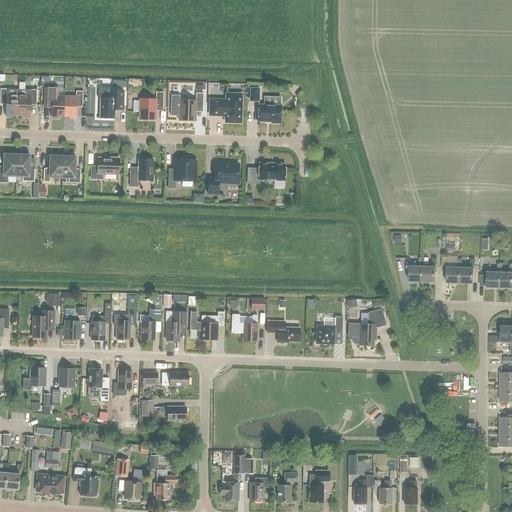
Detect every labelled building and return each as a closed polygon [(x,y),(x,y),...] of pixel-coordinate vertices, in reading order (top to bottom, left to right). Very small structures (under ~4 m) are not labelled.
[(64,117),(64,96),(58,96),(58,88),(45,88),(44,106),(52,106),(51,118),(58,118),(58,117),(64,117)] [(98,88),(98,99),(100,99),(100,118),(114,119),(115,106),(123,106),(123,91),(111,90),(111,88),(98,88)] [(260,89),(250,88),(250,102),(259,103),(260,89)] [(18,115),(18,95),(12,95),(12,89),(0,89),(0,99),(0,104),(6,104),(5,116),(12,117),(12,115),(18,115)] [(18,95),(18,115),(23,115),(23,117),(30,117),(30,105),(36,105),(36,90),(25,90),(25,95),(18,95)] [(64,96),(64,117),(69,117),(69,119),(76,119),(76,107),(82,107),(82,91),(76,91),(76,97),(64,96)] [(139,99),(139,120),(156,120),(156,106),(163,106),(163,92),(156,92),(156,100),(139,99)] [(171,95),(170,115),(179,115),(179,121),(195,121),(196,107),(203,108),(203,94),(196,93),(196,101),(183,100),(183,95),(171,95)] [(210,100),(210,115),(226,116),(225,122),(240,123),(241,95),(225,94),(225,101),(210,100)] [(258,105),(258,122),(271,122),(271,124),(281,124),(281,106),(280,106),(280,97),(264,97),(263,105),(258,105)] [(16,176),(17,155),(4,155),(4,168),(0,167),(0,183),(8,183),(8,175),(16,176)] [(17,155),(16,176),(23,176),(22,181),(34,182),(34,169),(29,168),(29,156),(17,155)] [(62,177),(62,157),(50,156),(49,169),(43,169),(43,182),(50,182),(50,177),(62,177)] [(62,157),(62,177),(68,177),(68,183),(80,183),(80,170),(74,170),(75,157),(62,157)] [(118,175),(119,159),(118,159),(118,157),(111,157),(111,158),(97,158),(97,167),(91,166),(90,179),(102,180),(103,174),(118,175)] [(194,181),(195,161),(191,161),(189,159),(187,158),(183,158),(181,159),(180,161),(176,161),(175,177),(168,176),(168,189),(175,189),(175,181),(194,181)] [(152,181),(153,160),(138,159),(138,168),(138,174),(130,174),(129,187),(138,187),(138,181),(152,181)] [(239,183),(239,165),(224,165),(225,162),(215,162),(214,178),(208,178),(208,194),(218,195),(219,182),(239,183)] [(284,181),(285,164),(259,163),(259,169),(247,168),(247,183),(259,184),(259,180),(265,181),(265,183),(266,185),(270,185),(272,183),(272,181),(284,181)] [(193,194),(193,202),(204,203),(204,194),(193,194)] [(424,267),(424,258),(420,258),(420,267),(410,266),(409,282),(422,282),(423,267),(424,267)] [(423,267),(422,282),(435,283),(436,268),(437,268),(437,258),(432,258),(432,267),(424,267),(423,267)] [(447,268),(447,283),(460,284),(460,268),(462,268),(462,259),(457,259),(457,268),(447,268)] [(460,268),(460,284),(473,284),(474,269),(475,269),(475,260),(470,260),(470,268),(462,268),(460,268)] [(487,273),(487,288),(500,289),(500,273),(502,273),(502,264),(498,264),(497,273),(487,273)] [(500,273),(500,289),(511,288),(511,264),(510,264),(510,273),(502,273),(500,273)] [(48,294),(48,304),(60,305),(60,295),(48,294)] [(116,304),(117,311),(122,310),(119,294),(113,295),(115,304),(116,304)] [(114,314),(114,326),(117,326),(116,339),(129,339),(129,325),(136,325),(136,296),(128,296),(128,314),(114,314)] [(163,296),(162,308),(170,308),(171,296),(163,296)] [(265,311),(265,299),(252,299),(251,310),(265,311)] [(229,300),(229,306),(234,310),(239,304),(234,300),(229,300)] [(355,300),(347,302),(348,309),(357,308),(355,300)] [(92,322),(91,340),(104,340),(104,324),(111,324),(111,310),(112,304),(105,304),(105,310),(105,317),(99,316),(92,316),(92,322)] [(161,323),(161,307),(149,306),(149,316),(140,316),(140,322),(142,322),(141,340),(154,340),(155,322),(161,323)] [(86,308),(77,307),(77,316),(86,316),(86,308)] [(8,323),(8,309),(0,308),(0,336),(2,336),(2,323),(8,323)] [(368,325),(360,325),(348,324),(348,338),(351,338),(351,340),(352,342),(353,343),(355,344),(359,344),(359,346),(373,346),(373,333),(375,333),(375,327),(378,327),(386,325),(381,310),(368,313),(368,325)] [(53,326),(54,311),(42,311),(42,315),(38,315),(37,317),(33,316),(32,338),(46,338),(46,332),(53,332),(53,326)] [(167,323),(166,341),(179,341),(179,334),(185,334),(186,312),(171,312),(171,323),(167,323)] [(190,312),(189,330),(199,330),(198,340),(217,341),(217,327),(223,327),(224,312),(217,312),(217,323),(200,322),(196,322),(197,313),(190,312)] [(239,323),(240,317),(240,315),(232,315),(231,333),(243,334),(243,342),(256,342),(257,316),(252,316),(252,324),(239,323)] [(75,316),(72,316),(66,316),(66,321),(65,321),(65,339),(72,339),(78,340),(79,322),(74,321),(75,316)] [(342,333),(343,317),(335,317),(334,327),(316,326),(316,344),(334,345),(334,333),(342,333)] [(299,342),(299,328),(284,328),(284,322),(267,321),(267,333),(277,334),(277,343),(285,343),(285,342),(299,342)] [(511,326),(501,326),(501,336),(492,336),(492,342),(511,343),(511,351),(511,326)] [(23,379),(23,390),(32,390),(32,386),(44,386),(44,368),(31,368),(31,379),(23,379)] [(60,369),(59,387),(73,387),(73,369),(60,369)] [(108,378),(101,378),(101,369),(88,369),(88,387),(88,395),(89,397),(100,398),(100,401),(107,401),(108,378)] [(130,389),(131,372),(118,371),(118,383),(113,383),(113,396),(125,396),(127,394),(127,389),(130,389)] [(162,386),(188,386),(188,374),(162,373),(162,386)] [(511,373),(500,373),(500,388),(511,387),(511,373)] [(157,374),(143,374),(143,385),(157,385),(157,374)] [(511,387),(500,388),(500,402),(511,402),(511,387)] [(60,406),(60,391),(52,391),(52,405),(60,406)] [(154,417),(154,401),(142,401),(142,417),(154,417)] [(375,407),(367,414),(372,420),(380,413),(375,407)] [(70,420),(78,416),(74,408),(65,412),(70,420)] [(159,408),(159,413),(168,413),(168,421),(185,420),(185,408),(168,408),(159,408)] [(107,413),(99,412),(99,421),(107,421),(107,413)] [(511,417),(500,418),(500,432),(511,432),(511,417)] [(511,432),(500,432),(500,447),(511,447),(511,432)] [(70,450),(71,434),(63,433),(62,449),(70,450)] [(92,443),(77,440),(76,449),(91,451),(92,443)] [(331,441),(319,441),(319,448),(331,448),(331,450),(339,450),(338,440),(331,441)] [(114,444),(101,442),(99,454),(113,456),(114,444)] [(52,461),(53,451),(47,451),(46,467),(58,468),(59,461),(52,461)] [(223,464),(231,464),(231,453),(223,453),(223,464)] [(233,483),(225,483),(225,485),(220,485),(220,495),(225,495),(225,501),(238,501),(238,483),(237,483),(237,473),(243,473),(243,455),(233,455),(234,473),(233,473),(233,483)] [(117,459),(115,476),(126,477),(127,470),(128,460),(117,459)] [(420,459),(411,459),(411,469),(420,469),(420,459)] [(253,460),(245,460),(245,474),(253,474),(253,460)] [(0,488),(5,489),(6,473),(9,473),(10,464),(4,464),(3,473),(0,472),(0,488)] [(6,473),(5,489),(18,490),(19,474),(21,475),(22,465),(17,465),(16,474),(9,473),(6,473)] [(97,494),(98,480),(97,480),(97,477),(90,476),(91,469),(75,468),(74,475),(73,482),(81,482),(80,495),(96,497),(96,494),(97,494)] [(329,482),(329,471),(315,471),(315,475),(309,475),(309,503),(323,503),(323,486),(323,482),(329,482)] [(297,481),(297,473),(284,473),(284,485),(278,485),(277,502),(290,502),(290,485),(290,481),(297,481)] [(49,493),(51,476),(37,474),(36,492),(49,493)] [(51,476),(49,493),(63,494),(64,477),(51,476)] [(177,484),(177,477),(156,476),(156,483),(154,483),(154,496),(156,496),(156,500),(169,500),(169,491),(172,491),(172,484),(177,484)] [(126,481),(125,499),(138,500),(140,484),(145,484),(145,478),(133,477),(132,482),(126,481)] [(250,484),(250,502),(263,502),(263,487),(267,487),(267,479),(255,479),(255,484),(250,484)] [(366,504),(366,488),(366,481),(360,481),(359,488),(353,488),(353,504),(366,504)] [(391,504),(391,488),(391,481),(385,481),(384,488),(379,488),(379,504),(391,504)] [(416,505),(417,488),(416,488),(416,481),(410,481),(410,488),(404,488),(404,504),(416,505)]
